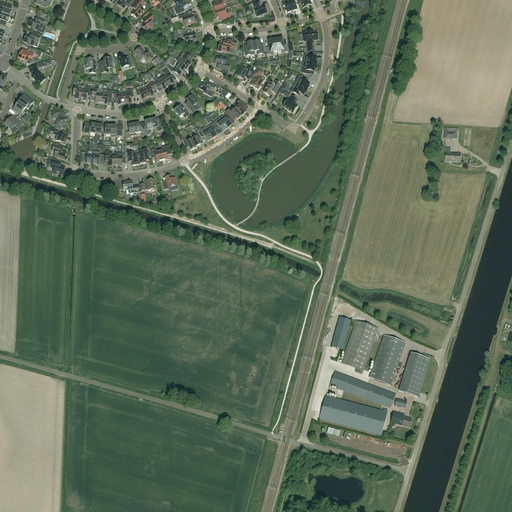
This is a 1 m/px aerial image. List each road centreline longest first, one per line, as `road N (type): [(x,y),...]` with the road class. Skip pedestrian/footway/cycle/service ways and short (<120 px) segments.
road 1 (unclassified): [(409,471),(0,357)]
road 2 (unclassified): [(409,471),(511,140)]
road 3 (residential): [(185,163),(124,175),(75,171),(76,109)]
road 4 (residential): [(61,105),(78,50),(109,51),(133,39),(132,28),(95,0)]
road 5 (residential): [(320,14),(328,52),(314,97),(294,129),(262,109)]
